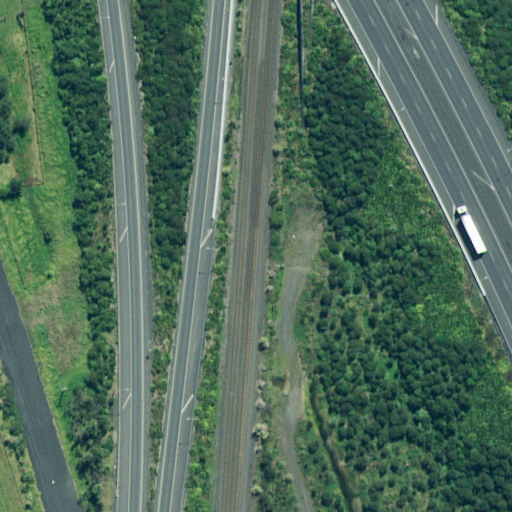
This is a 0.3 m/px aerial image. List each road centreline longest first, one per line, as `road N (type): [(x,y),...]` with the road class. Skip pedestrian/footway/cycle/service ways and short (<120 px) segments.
road 1 (motorway): [(216,0),(194,282),(163,511)]
road 2 (motorway): [(133,511),(141,414),(134,247),(110,0)]
road 3 (motorway): [(511,299),(359,0)]
road 4 (track): [(307,511),(291,451),(297,216)]
road 5 (motorway): [(408,0),(511,198)]
